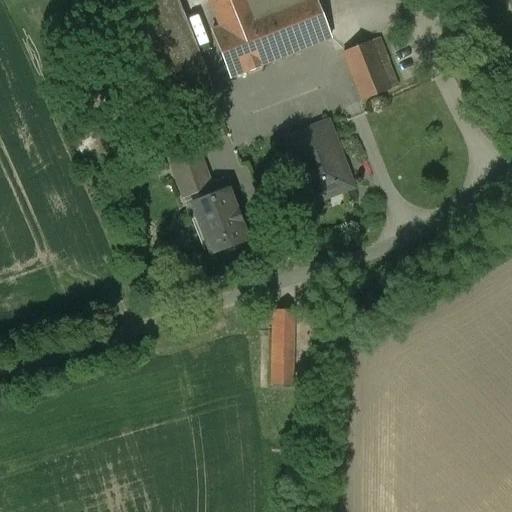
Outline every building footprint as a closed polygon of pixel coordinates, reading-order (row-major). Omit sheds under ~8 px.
[(175,0),(150,0),(139,5),(177,100),(210,87),(175,0)] [(208,0),(220,27),(254,14),(248,0),(208,0)] [(331,40),(314,0),(289,0),(254,14),(220,27),(213,30),(232,79),(331,40)] [(344,53),(363,101),(399,86),(380,38),(344,53)] [(301,178),(311,204),(353,187),(328,123),(293,136),(309,175),(301,178)] [(192,205),(215,196),(197,149),(169,160),(187,207),(192,205)] [(215,196),(192,205),(211,254),(248,240),(228,191),(215,196)] [(293,311),(274,311),(272,387),(292,388),(293,311)]
